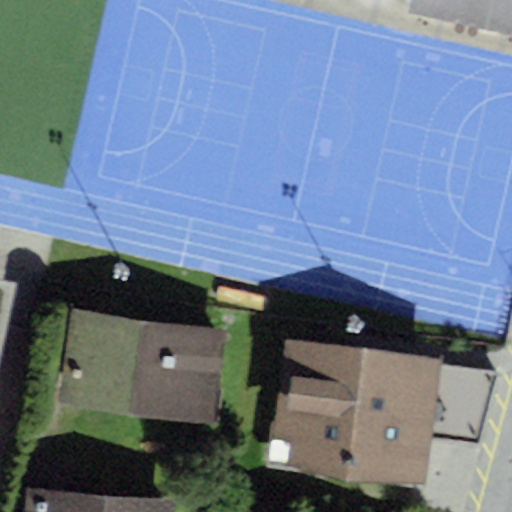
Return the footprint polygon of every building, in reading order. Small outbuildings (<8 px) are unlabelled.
[(511,0),(407,0),(406,8),(511,32),(511,0)] [(0,350),(15,285),(0,281),(0,350)] [(229,329),(72,308),(59,402),(217,424),(229,329)] [(285,340),(271,465),(423,482),(428,438),(478,444),(500,370),(440,364),(441,357),(285,340)] [(174,511),(175,500),(26,488),(24,511),(174,511)]
